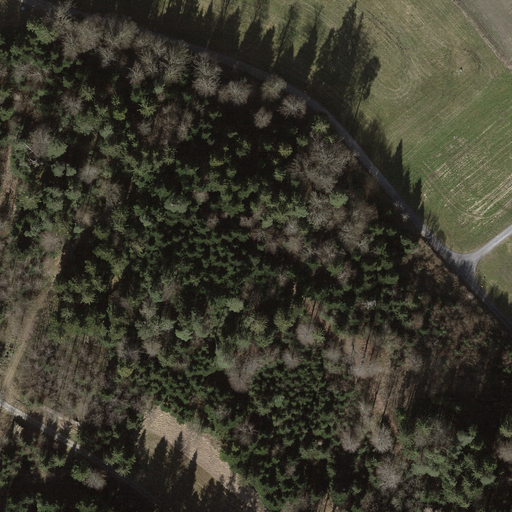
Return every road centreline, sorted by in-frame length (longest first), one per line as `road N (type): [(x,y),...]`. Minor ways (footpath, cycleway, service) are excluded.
road 1 (track): [(0,399),(57,267),(84,232),(140,198),(187,200),(235,215),(277,253),(342,334),(407,441),(476,511)]
road 2 (track): [(27,0),(179,40),(307,102),(349,137),(511,322)]
road 3 (track): [(0,403),(173,511)]
